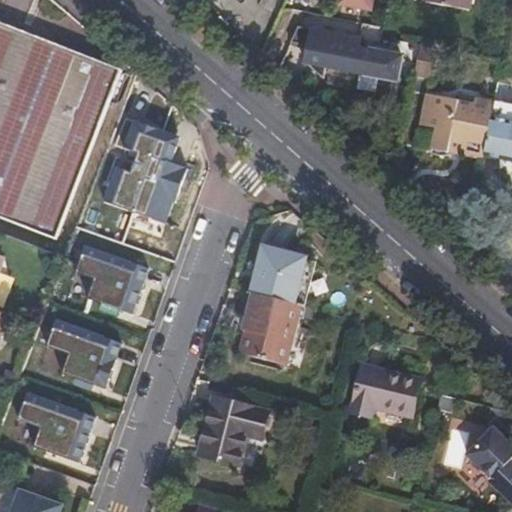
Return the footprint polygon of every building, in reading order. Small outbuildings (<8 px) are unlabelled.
[(0,216),(54,239),(124,71),(11,25),(0,20),(0,216)] [(361,35),(297,23),(290,41),(307,44),(304,60),(323,77),(325,64),(396,77),(401,53),(359,45),(361,35)] [(380,32),(389,34),(390,26),(382,24),(380,32)] [(420,42),(413,74),(432,77),(438,45),(420,42)] [(458,98),(426,92),(420,123),(435,126),(431,147),(448,151),(449,146),(484,152),(490,120),(494,99),(460,92),(458,98)] [(484,152),(483,157),(511,162),(511,124),(490,120),(484,152)] [(179,139),(134,123),(124,151),(136,155),(129,174),(116,169),(103,203),(164,225),(172,203),(174,204),(186,171),(170,165),(179,139)] [(133,317),(149,271),(85,248),(76,275),(94,281),(87,300),(102,306),(100,312),(118,318),(120,312),(133,317)] [(266,248),(255,293),(303,305),(307,306),(318,260),(266,248)] [(303,305),(255,293),(246,331),(249,332),(244,354),(289,365),(303,305)] [(106,391),(123,346),(56,322),(47,348),(69,356),(62,376),(77,381),(74,387),(92,393),(94,387),(106,391)] [(380,407),(419,417),(428,383),(370,366),(359,410),(377,415),(380,407)] [(34,449),(80,466),(96,420),(28,395),(19,422),(41,430),(34,449)] [(454,401),(443,398),(440,410),(452,413),(454,401)] [(202,457),(242,467),(250,438),(265,442),(272,414),(216,400),(202,457)] [(452,431),(472,453),(494,429),(472,410),(452,431)] [(511,504),(511,444),(496,428),(494,429),(472,453),(469,456),(493,480),(491,483),(511,504)] [(317,503),(324,505),(327,491),(320,489),(317,503)] [(16,491),(8,511),(61,511),(63,508),(16,491)]
